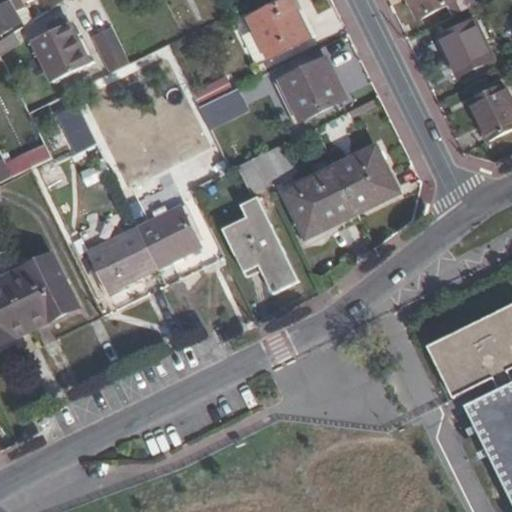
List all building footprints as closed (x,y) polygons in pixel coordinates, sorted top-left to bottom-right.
[(8,0),(9,1),(0,5),(0,16),(2,20),(0,20),(0,34),(21,24),(16,13),(25,9),(20,0),(8,0)] [(261,28),(248,35),(260,60),(274,54),(275,56),(315,36),(297,0),(290,0),(256,17),(257,19),(261,28)] [(456,2),(455,0),(411,0),(421,19),(456,2)] [(243,26),(248,35),(261,28),(257,19),(243,26)] [(493,60),(474,21),(440,38),(459,76),(493,60)] [(51,82),(92,61),(75,27),(34,48),(51,82)] [(132,64),(115,30),(98,39),(114,73),(132,64)] [(283,82),(302,122),(346,100),(326,61),(283,82)] [(226,94),(229,92),(222,78),(193,92),(200,106),(226,94)] [(295,125),(302,122),(283,82),(276,85),(295,125)] [(511,106),(503,88),(474,102),(491,139),(511,129),(511,106)] [(200,106),(209,125),(234,112),(226,94),(200,106)] [(57,116),(78,156),(102,143),(81,103),(57,116)] [(337,170),(358,213),(398,192),(376,147),(335,167),(337,170)] [(267,185),(268,186),(287,177),(274,150),(255,159),(267,185)] [(255,159),(240,167),(251,192),(267,185),(255,159)] [(44,173),(50,190),(66,184),(59,167),(44,173)] [(309,237),(358,213),(337,170),(287,194),(306,233),(309,237)] [(249,218),(225,229),(248,278),(261,272),(272,294),(299,282),(258,198),(243,206),(249,218)] [(139,230),(156,267),(197,246),(180,210),(139,230)] [(108,291),(156,267),(139,230),(90,255),(108,291)] [(7,278),(32,329),(78,306),(53,256),(7,278)] [(0,345),(32,329),(7,278),(0,281),(0,345)] [(511,511),(511,315),(432,356),(458,407),(498,387),(502,395),(469,411),(511,497),(511,511)]
